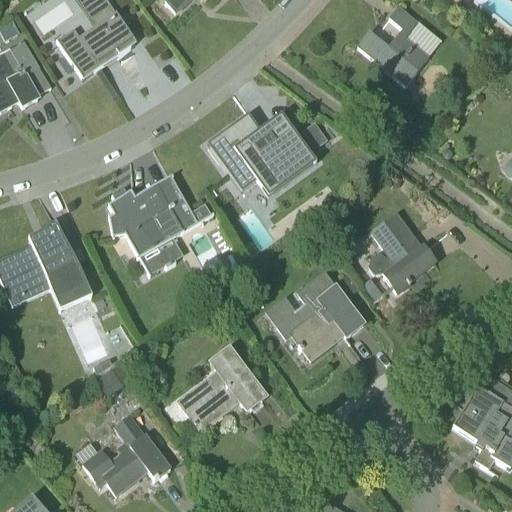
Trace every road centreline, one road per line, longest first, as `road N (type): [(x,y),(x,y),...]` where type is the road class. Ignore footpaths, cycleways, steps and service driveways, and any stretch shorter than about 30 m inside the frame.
road 1 (residential): [(0,189),(60,172),(162,123),(261,45),(302,0)]
road 2 (residential): [(373,415),(511,311)]
road 3 (residential): [(245,511),(373,415)]
